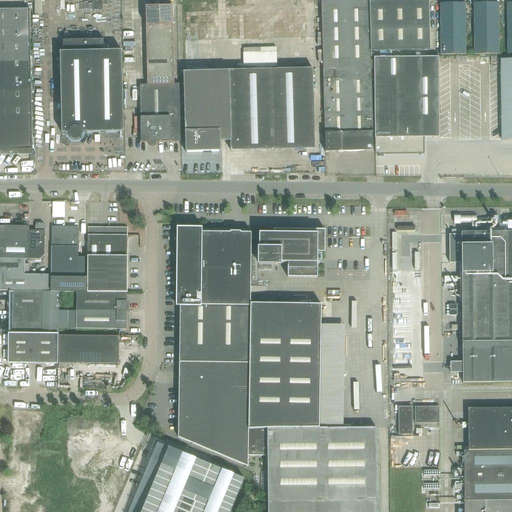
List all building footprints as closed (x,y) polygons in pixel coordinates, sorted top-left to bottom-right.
[(326,0),(323,0),(324,75),(372,74),(370,0),(326,0)] [(429,0),(417,0),(370,1),(371,51),(430,50),(429,0)] [(490,4),(482,4),(474,4),(475,54),(499,54),(498,4),(490,4)] [(467,5),(449,5),(441,5),(441,55),(467,55),(467,5)] [(145,6),(147,84),(174,83),(172,6),(145,6)] [(0,154),(33,154),(33,142),(32,142),(32,140),(29,10),(0,10),(0,154)] [(184,71),(312,68),(310,14),(182,17),(184,71)] [(64,53),(60,53),(62,133),(70,133),(70,134),(70,135),(71,136),(71,137),(72,138),(73,138),(74,139),(75,139),(76,139),(77,139),(78,139),(79,138),(80,138),(81,137),(82,136),(82,135),(82,134),(82,133),(123,131),(121,51),(105,52),(104,39),(63,41),(64,53)] [(438,88),(438,57),(374,58),(375,154),(423,153),(423,143),(423,137),(439,137),(439,128),(438,88)] [(511,59),(504,59),(500,59),(502,141),(509,141),(511,140),(511,59)] [(312,69),(270,70),(272,150),(315,149),(312,69)] [(228,71),(183,72),(185,131),(220,130),(220,141),(230,141),(230,151),(243,151),(258,150),(272,150),(270,70),(258,70),(228,71)] [(372,74),(324,75),(325,152),(373,151),(372,74)] [(147,84),(143,84),(139,84),(141,143),(181,142),(179,83),(174,83),(147,84)] [(220,130),(185,131),(185,147),(186,152),(201,152),(207,152),(214,152),(221,152),(220,141),(220,130)] [(0,242),(29,243),(29,230),(29,226),(0,225),(0,242)] [(36,230),(29,230),(29,243),(28,259),(40,260),(46,254),(46,229),(42,225),(36,225),(36,230)] [(88,257),(85,257),(78,257),(78,227),(52,227),(51,227),(51,229),(51,266),(51,275),(51,278),(51,291),(51,292),(58,292),(76,293),(87,293),(88,257)] [(176,307),(180,307),(179,363),(179,365),(179,366),(178,440),(248,469),(248,456),(268,456),(268,430),(320,429),(322,305),(250,304),(250,295),(250,286),(251,256),(251,248),(251,234),(251,233),(240,233),(240,232),(230,232),(202,232),(202,228),(177,227),(176,307)] [(88,257),(87,293),(126,293),(127,293),(127,289),(127,257),(127,236),(127,228),(118,228),(89,228),(88,228),(88,257)] [(259,248),(251,248),(251,256),(259,256),(259,265),(274,265),(274,263),(288,263),(288,278),(317,278),(317,253),(325,253),(325,230),(274,230),(273,233),(259,233),(259,248)] [(462,362),(457,362),(450,362),(450,373),(462,373),(462,383),(511,382),(511,232),(461,233),(461,235),(449,235),(449,263),(461,263),(461,313),(462,362)] [(0,258),(25,259),(28,259),(29,243),(0,242),(0,258)] [(0,274),(24,275),(25,265),(25,259),(0,258),(0,274)] [(43,291),(51,291),(51,278),(51,275),(24,275),(0,274),(0,283),(0,284),(0,291),(43,291)] [(51,292),(9,292),(9,334),(57,334),(57,329),(58,311),(58,292),(51,292)] [(76,293),(76,311),(126,311),(126,304),(126,294),(126,293),(87,293),(76,293)] [(58,311),(57,329),(76,329),(118,330),(126,330),(126,320),(126,311),(76,311),(58,311)] [(29,364),(41,364),(58,364),(58,334),(8,334),(8,350),(8,355),(8,364),(29,364)] [(79,363),(119,364),(119,336),(59,336),(59,363),(79,363)] [(399,435),(412,435),(412,407),(399,407),(399,435)] [(439,408),(415,408),(415,424),(439,424),(439,408)] [(511,511),(511,408),(468,409),(468,450),(463,450),(463,511),(511,511)] [(377,511),(377,429),(320,429),(268,430),(268,456),(268,511),(377,511)] [(168,447),(141,511),(158,511),(183,454),(168,447)] [(196,459),(188,478),(202,485),(214,489),(222,470),(211,465),(196,459)] [(233,475),(217,511),(230,511),(244,479),(233,475)] [(183,491),(173,511),(204,511),(209,502),(183,491)]
